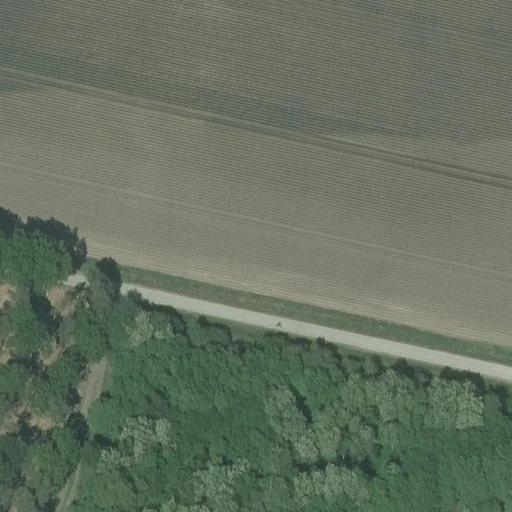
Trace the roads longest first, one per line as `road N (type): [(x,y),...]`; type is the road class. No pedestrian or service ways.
road 1 (unclassified): [(511,375),(0,264)]
road 2 (track): [(122,291),(65,511)]
